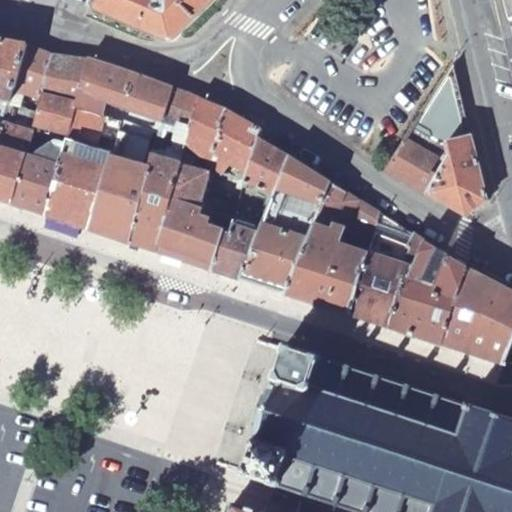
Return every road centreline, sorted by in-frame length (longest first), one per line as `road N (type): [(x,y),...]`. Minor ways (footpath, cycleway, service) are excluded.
road 1 (residential): [(0,234),(511,398)]
road 2 (residential): [(248,23),(244,70),(262,113),(511,265)]
road 3 (residential): [(248,23),(179,65),(0,26)]
road 4 (residential): [(471,0),(511,167)]
